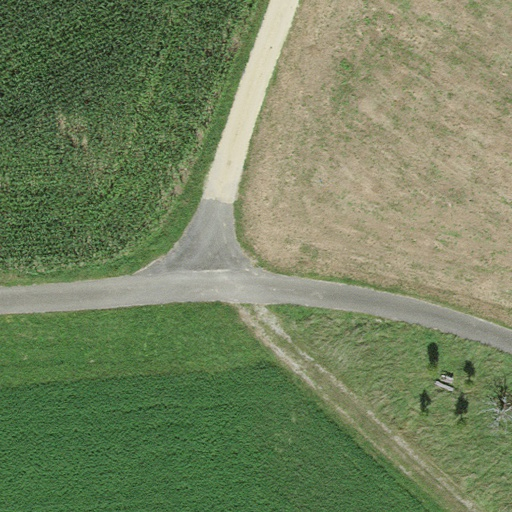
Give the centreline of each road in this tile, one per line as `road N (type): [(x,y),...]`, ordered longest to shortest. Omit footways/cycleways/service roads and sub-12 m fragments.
road 1 (track): [(0,301),(189,290),(363,305),(450,323),(511,350)]
road 2 (track): [(457,511),(230,293)]
road 3 (track): [(189,290),(281,0)]
